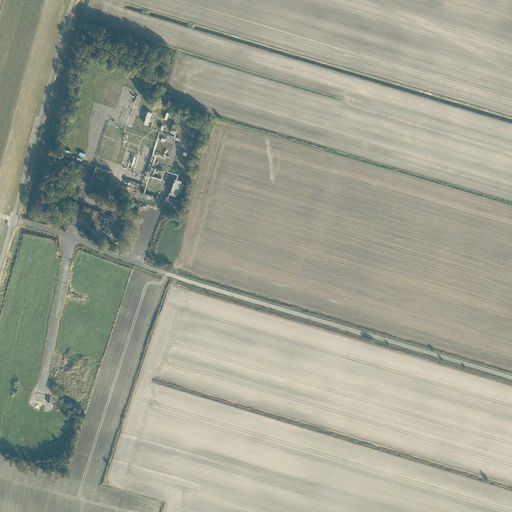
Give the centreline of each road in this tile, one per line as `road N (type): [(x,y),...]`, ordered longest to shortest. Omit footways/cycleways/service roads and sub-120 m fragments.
road 1 (unclassified): [(19,221),(511,378)]
road 2 (track): [(74,0),(12,220)]
road 3 (track): [(72,237),(40,398)]
